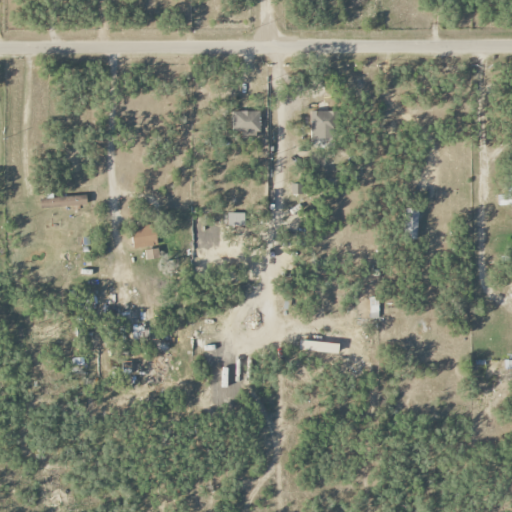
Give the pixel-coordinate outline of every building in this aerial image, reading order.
[(232,111),(232,132),(259,131),(259,111),(232,111)] [(311,139),(334,138),(334,111),(310,111),(311,139)] [(301,194),(301,184),(291,184),(291,193),(301,194)] [(85,194),(39,200),(40,209),(86,204),(85,194)] [(511,202),(511,194),(498,195),(498,203),(511,202)] [(418,209),(405,208),(404,239),(417,239),(418,209)] [(243,213),(227,213),(227,226),(244,226),(243,213)] [(131,227),(132,248),(156,247),(155,225),(131,227)] [(145,259),(158,258),(157,249),(144,250),(145,259)] [(379,318),(378,297),(369,297),(369,319),(379,318)] [(338,355),(339,345),(300,339),(298,349),(338,355)]
